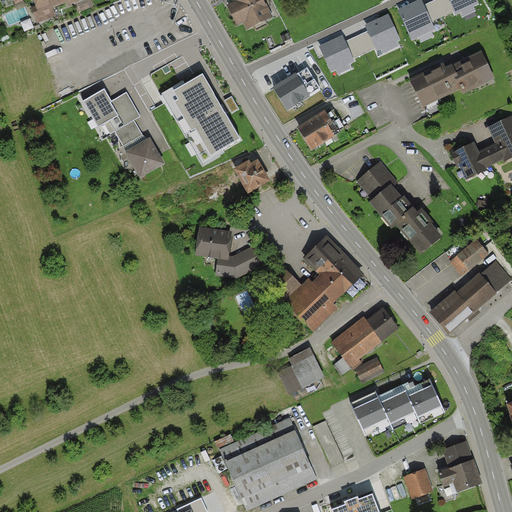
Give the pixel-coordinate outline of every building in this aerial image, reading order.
[(35,0),(38,7),(34,9),(39,21),(54,15),(51,7),(67,1),(69,5),(74,2),(79,13),(94,7),(91,0),(35,0)] [(272,17),(263,0),(227,0),(230,5),(222,10),(234,30),(242,26),(246,32),(272,17)] [(477,3),(475,0),(439,0),(424,7),(422,3),(402,12),(411,33),(430,25),(429,23),(457,10),(458,12),(477,3)] [(398,40),(388,19),(368,28),(370,32),(345,44),(343,39),(323,49),(332,70),(351,61),(350,60),(378,47),(379,48),(398,40)] [(418,112),(493,76),(481,50),(406,87),(418,112)] [(275,89),(288,110),(321,90),(308,69),(275,89)] [(202,75),(170,94),(208,159),(241,140),(202,75)] [(105,89),(83,102),(98,129),(110,122),(115,132),(134,121),(141,117),(127,93),(112,102),(105,89)] [(300,129),(312,149),(345,129),(332,109),(300,129)] [(460,181),(511,159),(511,117),(488,127),(496,147),(478,155),(473,142),(448,153),(460,181)] [(138,182),(166,166),(149,136),(144,138),(134,121),(115,132),(125,150),(121,152),(138,182)] [(234,166),(248,192),(271,179),(259,157),(251,161),(249,158),(234,166)] [(425,253),(445,236),(377,160),(358,178),(425,253)] [(218,257),(216,275),(237,278),(264,263),(255,244),(233,255),(229,255),(233,230),(200,226),(196,254),(218,257)] [(331,304),(361,275),(327,239),(301,263),(315,277),(303,288),(287,271),(267,291),(309,336),(337,310),(331,304)] [(489,254),(478,240),(450,263),(462,277),(489,254)] [(434,311),(451,332),(511,281),(511,279),(496,260),(434,311)] [(330,344),(348,368),(402,329),(384,305),(330,344)] [(291,393),(323,379),(310,351),(278,365),(291,393)] [(360,387),(385,374),(378,360),(352,372),(360,387)] [(377,389),(353,400),(367,431),(392,419),(395,424),(420,413),(422,418),(445,407),(431,376),(416,383),(414,378),(379,394),(377,389)] [(317,478),(290,419),(220,451),(247,509),(317,478)] [(345,462),(326,421),(313,427),(332,468),(345,462)] [(482,482),(466,440),(443,449),(450,466),(439,471),(444,485),(450,483),(454,493),(482,482)] [(434,495),(425,470),(404,477),(412,502),(434,495)] [(380,511),(373,494),(359,499),(358,496),(345,501),(346,504),(332,509),(332,511),(380,511)] [(207,511),(201,499),(177,510),(178,511),(207,511)]
